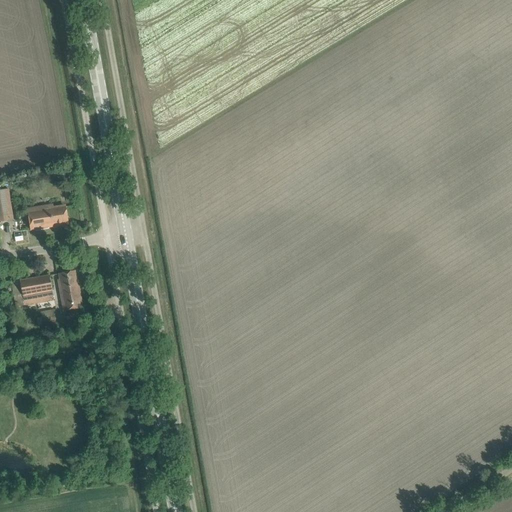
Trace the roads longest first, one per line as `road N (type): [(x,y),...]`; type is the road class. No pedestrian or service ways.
road 1 (unclassified): [(143,230),(193,511)]
road 2 (primary): [(176,511),(125,234)]
road 3 (unclassified): [(156,511),(107,236)]
road 4 (unclassified): [(107,236),(63,0)]
road 5 (primary): [(125,234),(82,0)]
road 6 (unclassified): [(102,0),(143,230)]
